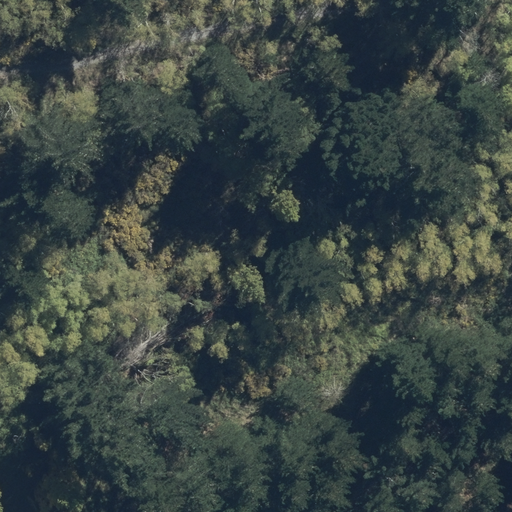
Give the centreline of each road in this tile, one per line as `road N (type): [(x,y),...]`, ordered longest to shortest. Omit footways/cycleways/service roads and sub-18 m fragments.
road 1 (track): [(0,67),(90,58),(317,0)]
road 2 (track): [(377,511),(384,494),(511,372)]
